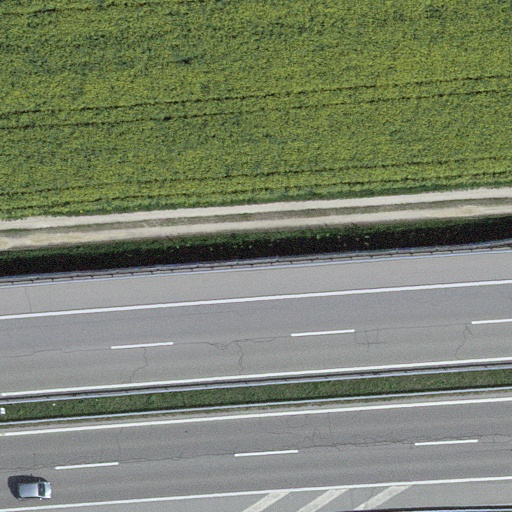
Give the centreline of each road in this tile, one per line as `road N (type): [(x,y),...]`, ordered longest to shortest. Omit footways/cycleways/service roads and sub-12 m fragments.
road 1 (track): [(0,237),(511,200)]
road 2 (motorway): [(511,322),(0,356)]
road 3 (motorway): [(0,470),(511,440)]
